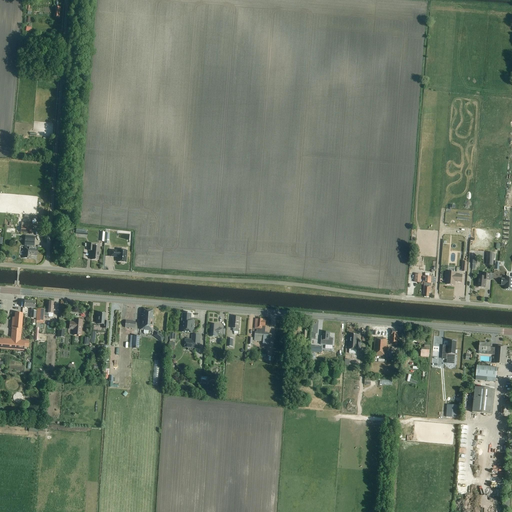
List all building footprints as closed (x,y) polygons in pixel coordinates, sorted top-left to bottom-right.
[(21,223),(21,227),(21,232),(31,233),(32,224),(21,223)] [(34,249),(35,237),(25,236),(25,246),(29,247),(29,248),(24,248),(23,258),(30,259),(31,256),(37,256),(37,249),(34,249)] [(91,260),(98,261),(98,257),(99,257),(100,247),(92,247),(93,244),(88,244),(88,251),(92,251),(91,260)] [(117,262),(126,263),(127,251),(118,250),(118,251),(111,250),(110,257),(118,257),(117,262)] [(486,265),(493,266),(493,259),(494,259),(495,255),(494,254),(487,253),(486,265)] [(446,285),(454,286),(455,282),(461,283),(462,275),(455,275),(455,273),(447,272),(446,285)] [(483,277),(478,277),(477,288),(485,288),(485,280),(489,281),(489,275),(483,274),(483,277)] [(432,284),(434,284),(434,277),(422,277),(422,283),(422,284),(424,284),(423,295),(424,295),(424,297),(428,298),(429,293),(430,293),(431,284),(432,284)] [(502,279),(501,285),(505,286),(505,290),(511,290),(511,278),(506,278),(506,279),(502,279)] [(35,302),(24,301),(24,308),(31,308),(31,311),(34,311),(35,302)] [(40,317),(36,316),(35,321),(36,321),(36,323),(43,324),(43,321),(44,316),(48,316),(49,313),(53,313),(54,303),(48,302),(47,310),(40,309),(40,317)] [(152,310),(143,310),(143,316),(141,316),(140,329),(144,330),(143,333),(144,333),(148,334),(148,333),(148,330),(152,331),(154,316),(152,316),(152,310)] [(22,314),(15,313),(15,318),(13,318),(12,328),(11,340),(0,338),(0,348),(24,350),(24,347),(28,347),(29,341),(20,340),(22,314)] [(191,314),(182,313),(181,332),(193,333),(194,320),(190,320),(191,314)] [(105,314),(98,314),(98,317),(97,317),(97,324),(103,324),(103,328),(108,328),(108,322),(104,321),(105,314)] [(240,318),(232,317),(231,329),(233,329),(233,332),(238,332),(240,318)] [(255,336),(254,341),(259,341),(263,341),(262,345),(268,345),(269,334),(264,334),(265,330),(266,321),(262,321),(263,319),(260,319),(258,319),(255,319),(255,329),(257,329),(257,332),(255,332),(254,336),(255,336)] [(73,322),(70,322),(69,322),(68,330),(73,330),(72,335),(81,336),(82,320),(74,320),(73,322)] [(125,327),(135,328),(135,321),(125,320),(125,327)] [(302,323),(294,322),(294,330),(290,330),(290,335),(298,336),(298,332),(301,332),(302,323)] [(226,330),(222,329),(218,329),(218,326),(210,325),(209,337),(218,338),(218,335),(222,336),(222,335),(225,335),(226,330)] [(121,350),(128,351),(130,332),(127,332),(127,328),(117,327),(117,330),(123,330),(123,337),(122,337),(121,350)] [(398,330),(391,330),(390,345),(397,346),(398,330)] [(321,336),(321,345),(325,345),(333,346),(333,338),(329,338),(329,333),(322,332),(322,336),(321,336)] [(184,348),(199,349),(200,335),(192,335),(191,340),(185,339),(184,348)] [(349,339),(349,346),(348,350),(357,350),(357,349),(360,349),(361,342),(357,342),(357,335),(350,335),(350,339),(349,339)] [(386,357),(387,339),(374,338),(373,356),(386,357)] [(443,349),(442,359),(447,359),(447,354),(455,355),(456,342),(448,341),(447,349),(443,349)] [(479,343),(479,351),(485,352),(485,355),(494,355),(494,364),(505,364),(506,347),(495,346),(495,349),(490,349),(490,344),(479,343)] [(430,346),(424,345),(424,348),(421,348),(421,357),(429,357),(430,346)] [(495,382),(497,368),(477,366),(475,380),(495,382)] [(472,413),(492,415),(495,390),(475,388),(472,413)] [(458,406),(447,405),(446,417),(457,418),(458,406)]
